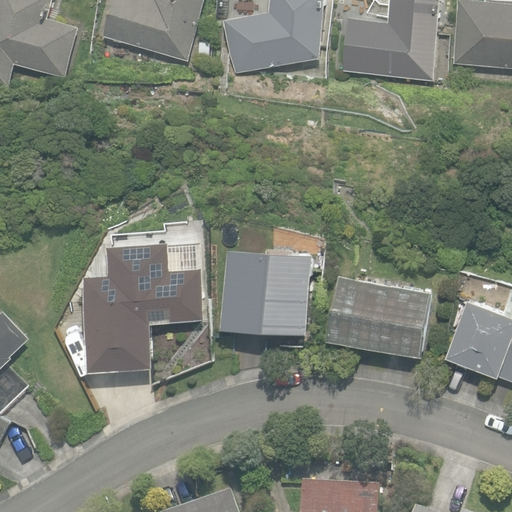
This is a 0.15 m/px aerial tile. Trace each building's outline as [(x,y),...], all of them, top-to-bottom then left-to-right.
[(0,0),(0,83),(11,87),(18,62),(66,77),(82,25),(51,16),(55,0),(0,0)] [(117,0),(107,34),(191,60),(209,0),(117,0)] [(227,18),(237,72),(324,57),(329,0),(273,0),(272,10),(227,18)] [(344,69),(435,80),(444,0),(394,0),(393,20),(351,15),(344,69)] [(511,0),(460,0),(455,62),(511,66),(511,0)] [(202,53),(212,54),(214,42),(203,41),(202,53)] [(226,326),(313,331),(318,252),(262,248),(263,237),(240,235),(239,248),(231,247),(226,326)] [(88,273),(94,368),(159,364),(156,325),(198,323),(198,316),(208,316),(204,241),(171,243),(171,240),(110,243),(112,272),(88,273)] [(331,338),(427,354),(438,289),(342,273),(331,338)] [(452,354),(511,377),(511,297),(508,310),(473,297),(452,354)] [(0,410),(3,412),(32,384),(11,361),(35,338),(7,308),(0,314),(0,410)] [(0,446),(13,422),(0,415),(0,446)] [(381,511),(383,485),(307,481),(305,511),(381,511)] [(179,511),(246,511),(239,491),(179,511)]
